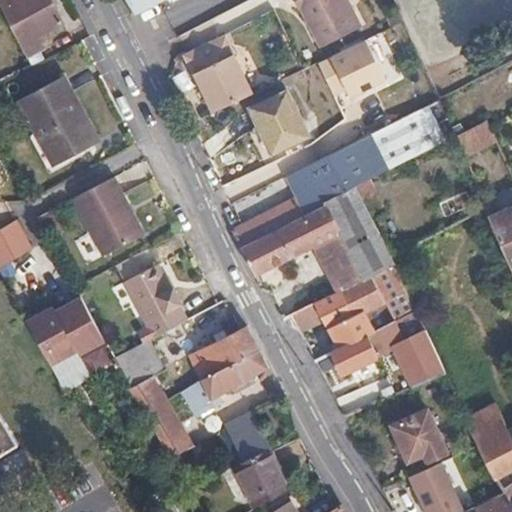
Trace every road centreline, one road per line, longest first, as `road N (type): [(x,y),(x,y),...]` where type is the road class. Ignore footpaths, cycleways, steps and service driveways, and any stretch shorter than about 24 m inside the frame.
road 1 (residential): [(98,0),(365,511)]
road 2 (unknown): [(166,129),(46,196),(0,206)]
